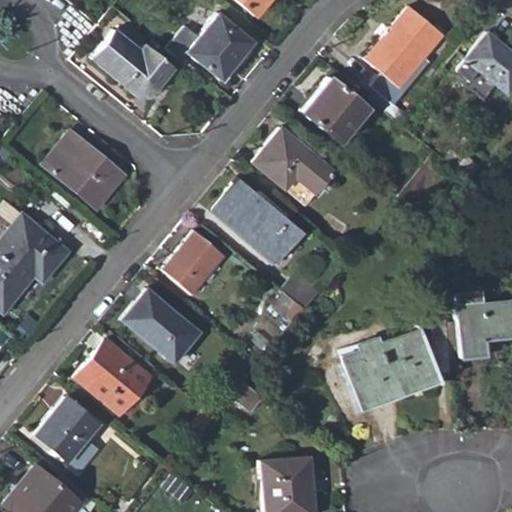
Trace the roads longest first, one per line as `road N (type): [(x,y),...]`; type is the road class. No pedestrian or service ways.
road 1 (residential): [(182,186),(0,408)]
road 2 (residential): [(339,0),(182,186)]
road 3 (residential): [(182,186),(43,65)]
